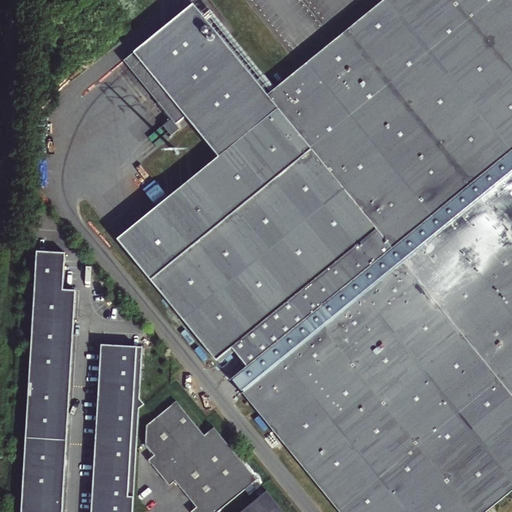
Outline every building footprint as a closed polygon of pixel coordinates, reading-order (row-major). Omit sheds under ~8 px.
[(235,382),(286,446),(339,511),(482,511),(511,488),(511,0),(386,0),(267,98),(192,6),(135,54),(187,118),(220,158),(118,240),(219,363),(236,349),(252,368),(235,382)] [(187,118),(135,54),(125,62),(177,126),(187,118)] [(65,254),(38,252),(22,511),(63,511),(76,291),(64,291),(65,254)] [(140,399),(144,349),(103,346),(92,511),(134,511),(140,409),(145,404),(140,399)] [(176,401),(147,425),(146,445),(155,456),(149,460),(169,485),(175,481),(197,507),(191,511),(217,511),(257,479),(214,427),(204,435),(176,401)] [(283,511),(268,494),(245,511),(283,511)]
